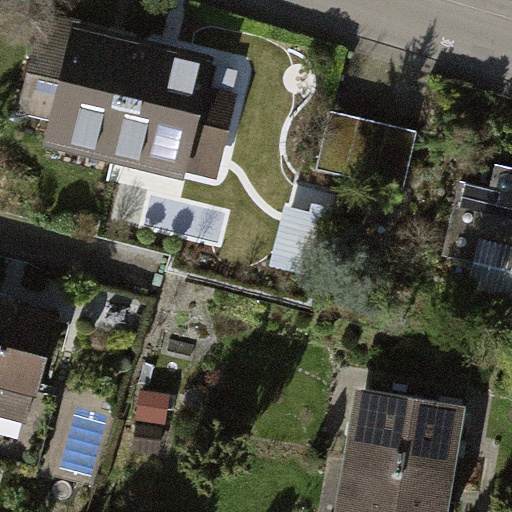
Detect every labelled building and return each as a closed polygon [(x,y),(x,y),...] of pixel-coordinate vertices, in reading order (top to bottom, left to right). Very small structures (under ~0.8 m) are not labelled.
[(230,74),(62,33),(37,136),(205,177),(230,74)] [(408,192),(423,128),(361,114),(345,178),(408,192)] [(511,171),(487,164),(469,228),(511,239),(511,171)] [(52,324),(0,311),(0,395),(32,404),(52,324)] [(451,511),(467,407),(356,390),(338,511),(451,511)]
